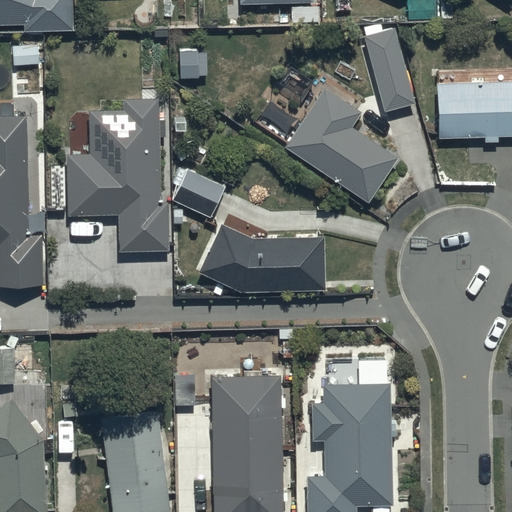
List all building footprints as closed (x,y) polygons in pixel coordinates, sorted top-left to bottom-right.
[(0,0),(0,21),(15,21),(15,34),(67,32),(66,0),(0,0)] [(386,27),(357,35),(376,111),(406,103),(386,27)] [(36,45),(7,46),(8,65),(37,63),(36,45)] [(310,81),(288,67),(253,121),(281,139),(275,148),(358,202),(388,157),(343,128),(353,112),(347,108),(355,97),(316,72),(310,81)] [(511,134),(511,80),(426,83),(428,138),(476,137),(477,141),(491,141),(491,136),(511,134)] [(82,153),(60,154),(60,216),(112,216),(112,251),(161,251),(161,203),(154,203),(153,100),(118,100),(118,110),(82,110),(82,153)] [(20,117),(0,117),(0,285),(36,284),(35,235),(23,235),(20,117)] [(180,168),(166,199),(203,217),(218,186),(180,168)] [(247,238),(213,224),(190,271),(233,291),(316,289),(314,236),(247,238)] [(0,382),(8,383),(9,350),(0,350),(0,382)] [(168,375),(168,405),(190,404),(189,375),(168,375)] [(277,511),(274,376),(206,378),(209,511),(277,511)] [(384,385),(325,386),(326,405),(315,405),(316,434),(325,433),(327,476),(308,476),(309,511),(352,511),(352,499),(387,498),(384,385)] [(0,511),(36,511),(34,437),(3,398),(0,400),(0,511)] [(93,416),(103,511),(136,511),(161,510),(159,493),(166,492),(162,446),(153,447),(149,410),(93,416)]
